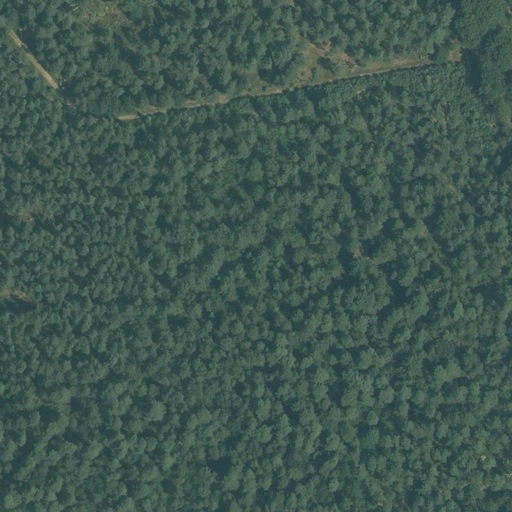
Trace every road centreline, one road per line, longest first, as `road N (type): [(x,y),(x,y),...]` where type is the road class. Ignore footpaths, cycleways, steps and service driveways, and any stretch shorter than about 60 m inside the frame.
road 1 (track): [(492,52),(0,136)]
road 2 (track): [(0,16),(83,121)]
road 3 (track): [(511,116),(476,0)]
